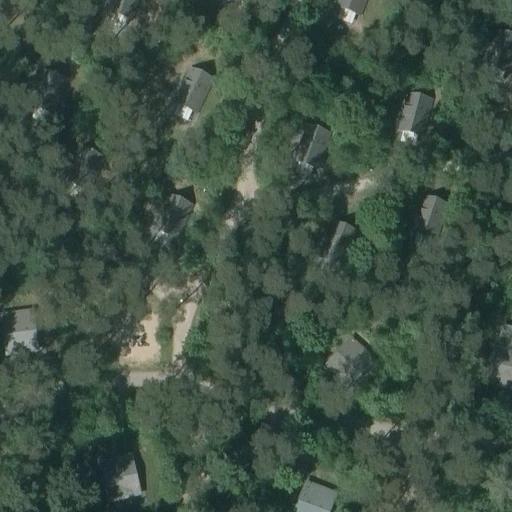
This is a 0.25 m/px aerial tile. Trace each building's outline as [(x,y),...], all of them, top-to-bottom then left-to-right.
[(132,22),(139,0),(111,0),(107,14),(132,22)] [(359,15),(364,0),(340,0),(338,8),(359,15)] [(507,74),(511,57),(511,37),(498,33),(486,68),(507,74)] [(197,117),(215,81),(187,69),(174,105),(197,117)] [(54,118),(68,79),(44,70),(29,108),(54,118)] [(421,137),(430,101),(409,95),(400,132),(421,137)] [(316,169),(328,134),(306,128),(294,163),(316,169)] [(88,195),(105,159),(82,149),(64,184),(88,195)] [(177,242),(193,205),(170,196),(153,232),(177,242)] [(434,240),(446,205),(425,199),(413,234),(434,240)] [(341,266),(354,233),(335,225),(320,258),(341,266)] [(0,322),(5,357),(23,356),(22,344),(37,343),(33,311),(0,315),(0,322)] [(511,327),(502,325),(497,345),(494,345),(485,385),(502,390),(504,379),(511,380),(511,327)] [(355,385),(376,362),(351,338),(321,369),(336,382),(343,373),(355,385)] [(107,504),(126,500),(122,489),(140,486),(132,456),(98,463),(107,504)] [(331,511),(338,496),(305,483),(293,511),(331,511)]
